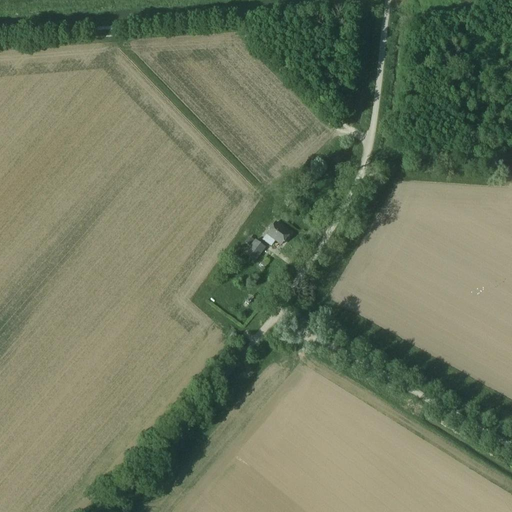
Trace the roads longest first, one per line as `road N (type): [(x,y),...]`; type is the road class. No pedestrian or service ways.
road 1 (unclassified): [(112,511),(276,314),(351,200),(371,134),(388,0)]
road 2 (track): [(276,314),(511,445)]
road 3 (track): [(111,29),(284,211)]
